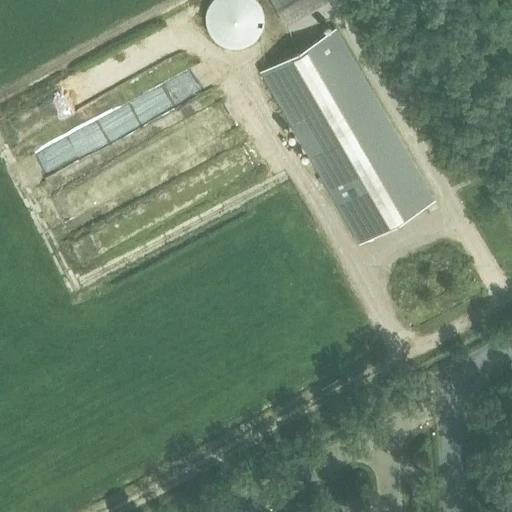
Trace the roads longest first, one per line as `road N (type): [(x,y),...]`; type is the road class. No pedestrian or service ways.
road 1 (track): [(103,511),(511,292)]
road 2 (unknown): [(360,263),(243,52)]
road 3 (unknown): [(360,263),(458,205),(511,292)]
road 4 (unclassified): [(225,511),(377,431)]
